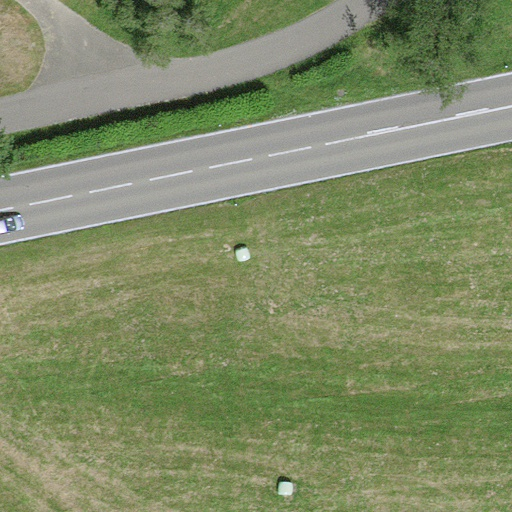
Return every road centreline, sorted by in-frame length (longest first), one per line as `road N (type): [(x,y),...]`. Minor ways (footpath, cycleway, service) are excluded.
road 1 (secondary): [(511,106),(0,211)]
road 2 (track): [(0,122),(231,72),(335,30),(377,0)]
road 3 (track): [(102,104),(64,22),(33,0)]
